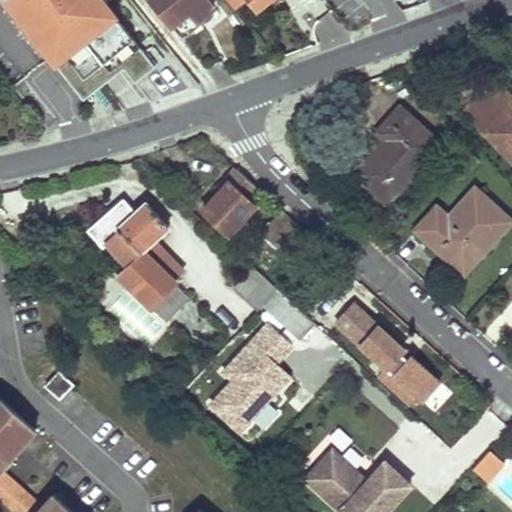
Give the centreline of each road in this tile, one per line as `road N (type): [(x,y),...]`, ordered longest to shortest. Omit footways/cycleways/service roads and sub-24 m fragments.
road 1 (residential): [(230,101),(269,166),(511,390)]
road 2 (residential): [(230,101),(502,0)]
road 3 (residential): [(135,511),(128,488),(23,398),(0,311)]
road 4 (residential): [(0,169),(230,101)]
